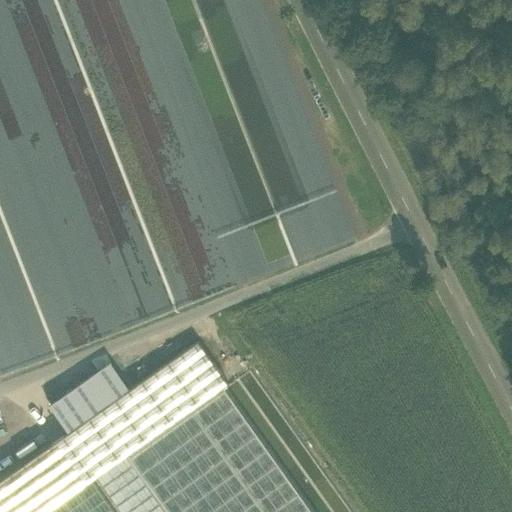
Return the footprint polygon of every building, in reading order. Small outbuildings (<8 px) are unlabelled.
[(197,340),(0,471),(0,511),(43,511),(94,477),(97,475),(126,454),(129,452),(161,430),(165,427),(194,406),(198,404),(228,383),(197,340)] [(318,511),(228,383),(198,404),(273,511),(318,511)] [(268,511),(194,406),(165,427),(224,511),(268,511)] [(218,511),(161,430),(129,452),(171,511),(218,511)] [(167,511),(126,454),(97,475),(122,511),(167,511)] [(118,511),(94,477),(43,511),(118,511)]
